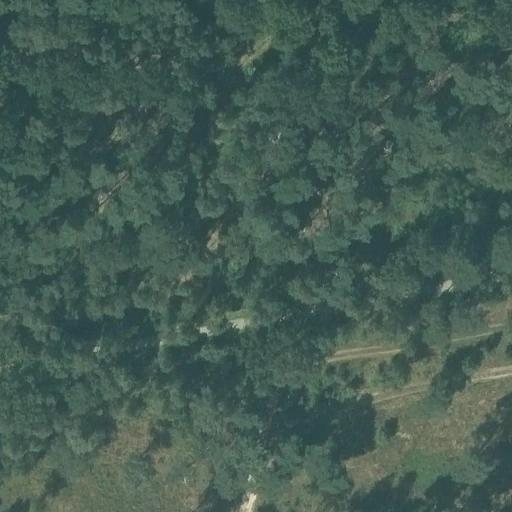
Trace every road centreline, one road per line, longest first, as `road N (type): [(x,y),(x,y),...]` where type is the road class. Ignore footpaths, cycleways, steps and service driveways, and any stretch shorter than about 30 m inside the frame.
road 1 (track): [(0,323),(134,301),(204,267),(217,213),(215,109),(239,58),(304,23),(344,14),(511,21)]
road 2 (track): [(246,511),(281,421),(325,395),(511,359)]
